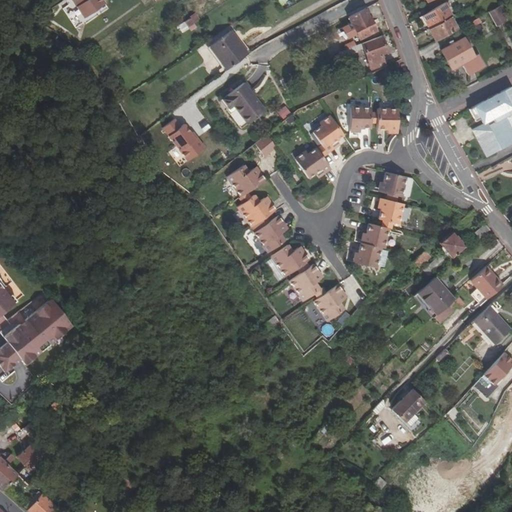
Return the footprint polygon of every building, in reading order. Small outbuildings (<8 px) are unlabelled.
[(103,0),(71,0),(83,18),(105,3),(103,0)] [(435,8),(422,16),(429,28),(449,17),(451,16),(444,3),(435,8)] [(489,12),(496,26),(505,21),(498,7),(489,12)] [(368,16),(365,9),(349,17),(352,24),(368,16)] [(199,19),(196,14),(190,18),(194,23),(199,19)] [(352,24),(339,30),(344,40),(357,34),(360,40),(376,31),(368,16),(352,24)] [(435,41),(456,30),(449,17),(429,28),(435,41)] [(190,18),(185,22),(188,27),(194,23),(190,18)] [(227,70),(248,54),(231,31),(210,47),(227,70)] [(349,49),(351,54),(363,49),(371,69),(385,64),(382,55),(388,53),(382,36),(349,49)] [(474,57),(463,37),(440,50),(451,69),(461,64),(468,75),(484,66),(478,54),(474,57)] [(354,61),(351,54),(349,49),(335,56),(340,67),(354,61)] [(245,83),(223,100),(230,110),(228,111),(243,129),(267,111),(245,83)] [(474,107),(469,110),(476,122),(481,120),(484,127),(474,132),(487,156),(511,142),(511,129),(509,124),(511,122),(511,91),(510,87),(474,106),(474,107)] [(196,105),(200,102),(196,97),(190,101),(194,106),(196,105)] [(221,101),(228,111),(230,110),(223,100),(221,101)] [(285,106),(277,110),(281,118),(289,113),(285,106)] [(358,126),(358,128),(370,128),(370,124),(370,112),(370,107),(349,107),(348,125),(358,126)] [(393,109),(376,109),(376,113),(375,124),(375,130),(386,130),(386,127),(397,127),(397,114),(393,109)] [(343,135),(330,116),(319,124),(321,127),(312,133),(321,146),(325,151),(332,147),(330,144),(336,140),(343,135)] [(264,156),(276,148),(267,135),(255,144),(264,156)] [(332,147),(333,149),(339,145),(336,140),(330,144),(332,147)] [(327,154),(325,151),(321,146),(317,148),(324,157),(327,155),(327,154)] [(308,155),(305,151),(294,159),(308,179),(316,173),(321,169),(323,172),(330,167),(324,157),(317,148),(308,155)] [(265,180),(260,173),(259,175),(254,169),(248,172),(244,166),(227,177),(241,197),(247,193),(265,180)] [(319,177),(325,174),(323,172),(321,169),(316,173),(319,177)] [(380,193),(386,195),(397,197),(400,198),(405,177),(385,173),(382,184),(380,193)] [(242,204),(251,198),(247,193),(241,197),(238,199),(242,204)] [(266,216),(276,209),(271,203),(270,204),(265,198),(260,202),(254,195),(251,198),(242,204),(237,207),(251,227),(258,222),(266,216)] [(382,221),(393,224),(398,224),(403,204),(395,202),(385,200),(382,210),(380,209),(377,219),(382,221)] [(278,215),(270,221),(261,227),(253,232),(267,252),(285,240),(280,233),(286,229),(281,223),(283,222),(278,215)] [(261,227),(270,221),(266,216),(258,222),(261,227)] [(391,229),(393,224),(382,221),(381,227),(388,229),(391,229)] [(368,224),(365,235),(363,244),(380,248),(383,249),(388,229),(381,227),(368,224)] [(485,224),(475,233),(479,238),(489,230),(485,224)] [(465,247),(452,232),(439,243),(452,258),(465,247)] [(357,253),(355,263),(375,268),(380,248),(363,244),(360,243),(357,253)] [(305,253),(303,254),(299,248),(293,252),(288,245),(271,257),(285,277),(297,268),(306,262),(310,260),(305,253)] [(417,268),(430,257),(425,251),(412,262),(417,268)] [(445,258),(442,254),(426,268),(429,272),(445,258)] [(300,273),(309,267),(306,262),(297,268),(300,273)] [(317,272),(319,271),(314,264),(309,267),(300,273),(289,281),(303,301),(315,294),(320,289),(315,282),(321,278),(317,272)] [(492,275),(493,275),(486,266),(485,267),(492,275)] [(486,299),(502,285),(493,275),(492,275),(485,267),(470,280),(486,299)] [(435,277),(417,293),(436,315),(452,301),(454,300),(435,277)] [(342,292),(344,291),(339,284),(327,292),(318,298),(314,301),(328,321),(345,309),(340,302),(346,298),(342,292)] [(0,313),(13,303),(10,298),(3,289),(0,285),(0,313)] [(320,289),(315,294),(318,298),(327,292),(324,287),(320,289)] [(454,300),(452,301),(460,309),(465,305),(458,296),(454,300)] [(0,347),(0,366),(3,371),(20,358),(24,364),(73,326),(52,299),(19,324),(15,318),(0,329),(0,333),(8,342),(0,347)] [(484,328),(497,342),(510,330),(489,306),(473,321),(482,330),(484,328)] [(275,316),(264,325),(271,333),(280,324),(275,316)] [(494,344),(497,342),(484,328),(482,330),(494,344)] [(502,365),(507,369),(511,363),(511,360),(503,352),(499,357),(490,367),(495,372),(502,365)] [(348,366),(354,361),(349,355),(344,359),(343,360),(348,366)] [(493,385),(507,369),(502,365),(495,372),(490,367),(482,375),(493,385)] [(423,402),(412,390),(392,410),(404,422),(402,424),(412,434),(422,425),(411,414),(423,402)] [(511,409),(506,422),(496,444),(507,450),(511,439),(511,409)] [(46,452),(37,440),(17,457),(27,468),(46,452)] [(98,465),(102,461),(84,442),(80,446),(98,465)] [(72,457),(67,451),(55,462),(61,468),(72,457)] [(0,455),(0,486),(4,489),(18,474),(8,465),(15,458),(11,454),(8,457),(4,454),(1,455),(0,455)] [(102,465),(129,493),(136,486),(110,457),(102,465)] [(38,491),(23,508),(27,511),(42,494),(38,491)] [(52,511),(57,508),(42,494),(27,511),(52,511)] [(177,511),(189,511),(180,503),(175,509),(177,511)]
